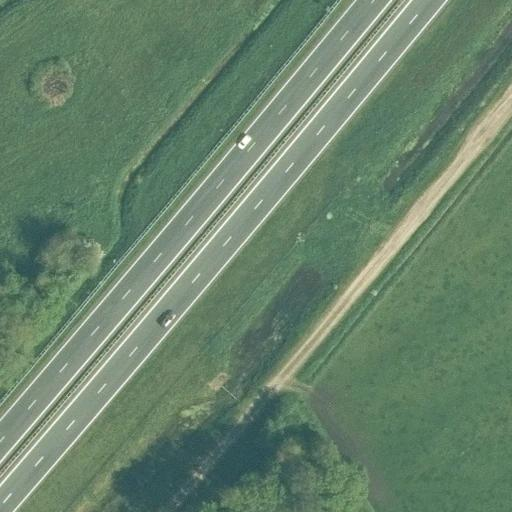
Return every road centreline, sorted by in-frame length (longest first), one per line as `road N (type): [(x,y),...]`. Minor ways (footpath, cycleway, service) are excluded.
road 1 (trunk): [(0,504),(429,0)]
road 2 (trunk): [(374,0),(0,440)]
road 3 (track): [(511,95),(165,511)]
